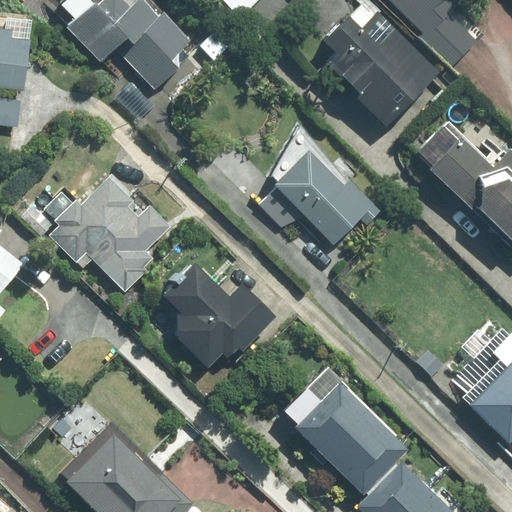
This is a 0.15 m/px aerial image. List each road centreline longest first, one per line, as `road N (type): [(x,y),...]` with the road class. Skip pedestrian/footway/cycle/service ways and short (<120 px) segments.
road 1 (unknown): [(77,105),(495,511)]
road 2 (unknown): [(297,511),(161,375),(0,253)]
road 3 (unknown): [(511,131),(485,101),(476,41),(480,0)]
